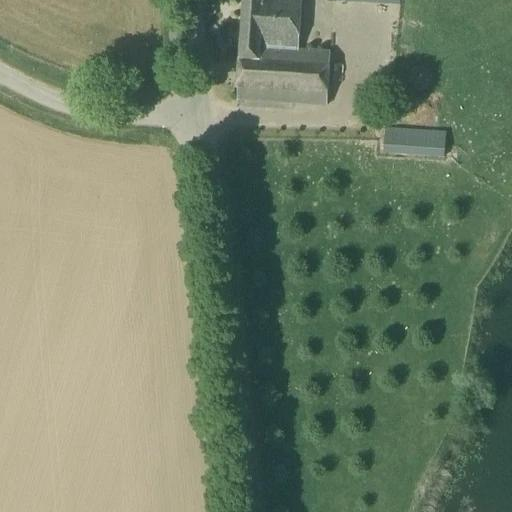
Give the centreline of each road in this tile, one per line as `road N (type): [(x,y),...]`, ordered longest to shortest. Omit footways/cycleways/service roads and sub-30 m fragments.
road 1 (tertiary): [(247,511),(207,118)]
road 2 (unclassified): [(207,118),(80,112),(0,75)]
